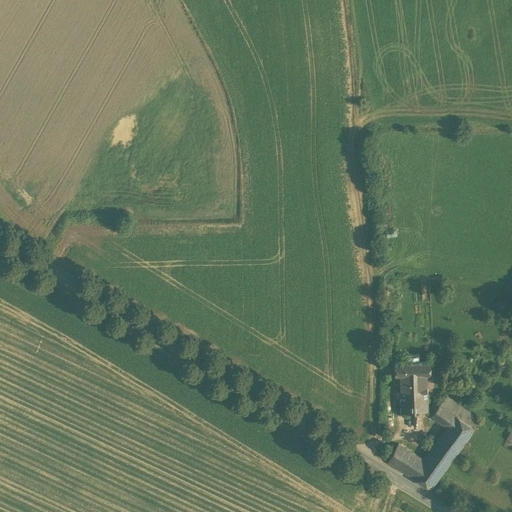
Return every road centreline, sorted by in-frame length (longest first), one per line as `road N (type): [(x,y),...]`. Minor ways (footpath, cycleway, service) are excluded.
road 1 (secondary): [(448,511),(0,242)]
road 2 (track): [(372,442),(375,285),(360,123)]
